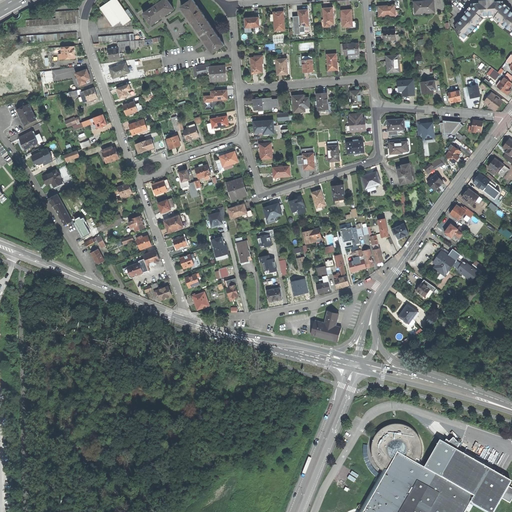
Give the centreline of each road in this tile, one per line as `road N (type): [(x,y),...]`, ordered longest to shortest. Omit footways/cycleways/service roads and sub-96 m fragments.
road 1 (residential): [(376,106),(376,159),(269,195),(259,191),(241,137)]
road 2 (tertiary): [(505,121),(383,288)]
road 3 (residential): [(89,283),(91,272),(0,131)]
road 4 (residential): [(131,166),(85,37),(91,0)]
road 5 (secondary): [(361,370),(511,409)]
road 6 (residential): [(182,320),(136,181)]
road 7 (unclassified): [(342,382),(291,511)]
road 8 (residential): [(253,318),(362,285),(383,288)]
road 9 (residential): [(373,78),(239,88)]
road 10 (residential): [(505,121),(376,106)]
